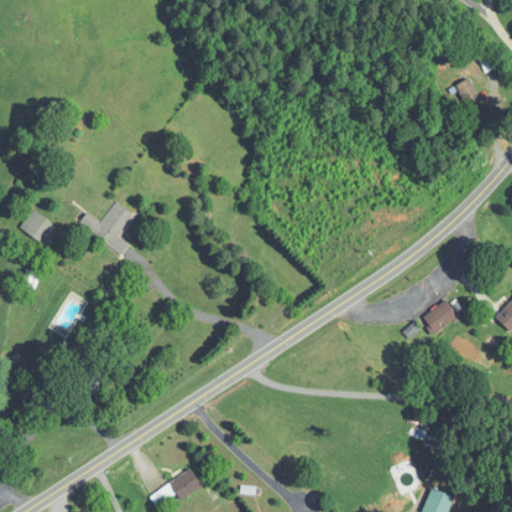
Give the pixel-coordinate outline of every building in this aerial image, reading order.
[(484,72),(493,68),(489,61),(490,60),(488,57),(479,61),(484,72)] [(467,108),(481,100),(468,78),(454,86),(467,108)] [(87,213),(79,224),(122,255),(129,245),(120,238),(136,217),(116,202),(101,223),(87,213)] [(51,226),(33,210),(19,226),(37,242),(51,226)] [(429,333),(459,319),(451,302),(421,315),(429,333)] [(183,500),(207,484),(195,467),(152,496),(160,507),(179,494),(183,500)] [(427,511),(452,511),(452,492),(427,492),(427,511)]
